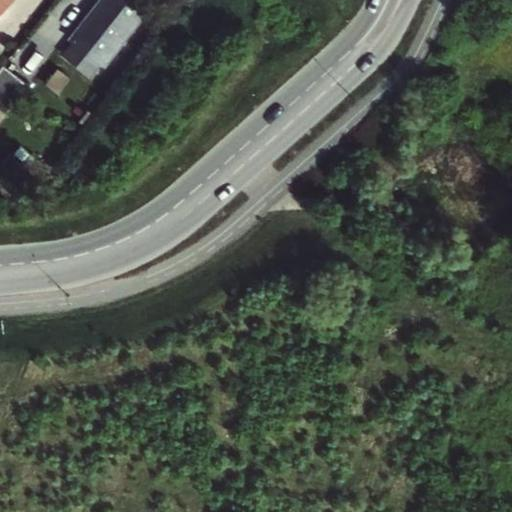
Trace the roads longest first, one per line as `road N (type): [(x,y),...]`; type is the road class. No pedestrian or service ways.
road 1 (tertiary): [(0,286),(100,270),(169,237),(357,76),(411,0)]
road 2 (tertiary): [(378,0),(352,36),(141,220),(79,246),(0,256)]
